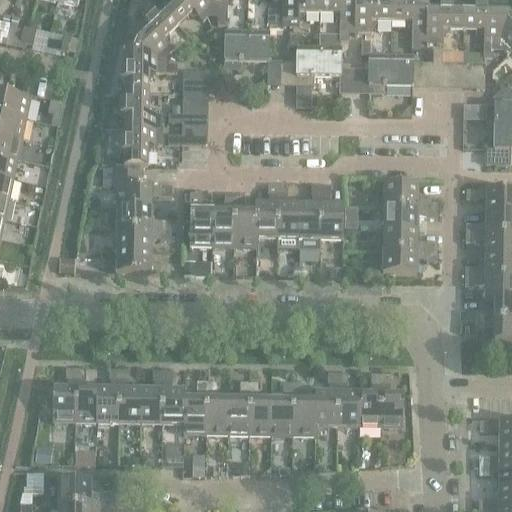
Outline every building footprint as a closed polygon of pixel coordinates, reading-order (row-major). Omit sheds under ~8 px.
[(79,0),(58,0),(57,5),(78,10),(79,0)] [(170,4),(162,12),(179,29),(190,19),(191,21),(195,21),(197,19),(204,25),(213,16),(207,0),(167,0),(167,1),(170,4)] [(207,0),(213,16),(218,16),(218,29),(227,29),(227,7),(230,7),(233,4),(233,2),(248,2),(248,0),(207,0)] [(248,0),(248,2),(263,2),(263,5),(266,8),(269,8),(268,30),(277,30),(277,17),(283,17),(284,17),(284,0),(248,0)] [(284,0),(284,17),(283,17),(283,31),(299,32),(299,23),(302,23),(304,20),(304,17),(320,17),(320,0),(284,0)] [(320,0),(320,17),(335,18),(335,20),(338,23),(340,23),(340,45),(349,45),(349,32),(355,32),(356,1),(357,1),(356,0),(320,0)] [(368,0),(369,2),(357,1),(356,1),(355,32),(355,39),(370,39),(371,30),(373,30),(376,28),(376,25),(392,25),(392,2),(381,2),(380,0),(368,0)] [(403,0),(403,2),(392,2),(392,25),(407,25),(407,28),(410,31),(412,31),(412,54),(421,54),(421,40),(427,41),(428,10),(429,3),(415,2),(415,0),(403,0)] [(441,10),(428,10),(427,41),(427,48),(442,48),(443,39),(445,39),(448,36),(448,34),(464,34),(464,10),(452,10),(453,5),(441,5),(441,10)] [(475,11),(464,10),(464,34),(479,34),(479,37),(482,40),(484,40),(484,62),(493,62),(493,49),(498,49),(510,20),(507,19),(507,11),(487,11),(487,6),(475,6),(475,11)] [(137,48),(135,51),(164,64),(174,54),(167,48),(169,46),(169,42),(168,40),(179,29),(162,12),(154,20),(151,17),(142,25),(145,29),(131,42),(137,48)] [(4,18),(2,28),(9,30),(11,20),(4,18)] [(13,20),(11,30),(17,31),(20,22),(13,20)] [(511,21),(510,20),(498,49),(507,59),(511,54),(511,21)] [(21,46),(27,47),(30,32),(24,31),(21,46)] [(37,33),(30,32),(27,47),(33,48),(37,33)] [(225,35),(225,75),(240,75),(241,67),(269,67),(269,65),(270,37),(225,35)] [(290,53),(297,52),(297,51),(298,51),(299,37),(290,37),(290,53)] [(61,54),(68,56),(71,41),(64,39),(61,54)] [(361,60),(369,61),(369,59),(370,59),(370,46),(361,45),(361,60)] [(164,64),(135,51),(134,55),(126,55),(126,74),(121,74),(121,86),(125,86),(125,97),(149,98),(149,83),(152,83),(155,80),(155,77),(177,78),(177,69),(164,69),(164,64)] [(341,52),(298,51),(297,51),(297,52),(296,90),(312,90),(312,82),(341,82),(341,52)] [(433,54),(433,68),(433,69),(442,69),(442,54),(433,54)] [(413,60),(370,59),(369,59),(369,61),(368,98),(384,99),(384,90),(413,91),(413,60)] [(485,69),(476,68),(476,93),(485,93),(485,69)] [(208,77),(184,76),(184,85),(208,86),(208,77)] [(504,91),(493,102),(493,103),(511,102),(511,93),(504,91)] [(0,96),(0,118),(26,124),(31,103),(0,96)] [(149,98),(125,97),(125,109),(120,109),(120,121),(125,121),(125,133),(163,134),(163,119),(154,119),(154,116),(151,113),(149,113),(149,98)] [(464,110),(464,120),(474,120),(475,110),(464,110)] [(511,110),(487,110),(486,125),(495,126),(494,154),(511,154),(511,110)] [(26,124),(0,118),(0,139),(22,144),(26,124)] [(169,119),(169,128),(184,128),(184,119),(169,119)] [(163,134),(125,133),(124,146),(120,146),(119,158),(124,158),(124,170),(148,170),(148,155),(150,155),(153,152),(153,149),(162,149),(163,134)] [(22,144),(0,139),(0,160),(18,164),(22,144)] [(169,141),(168,149),(184,150),(184,141),(169,141)] [(18,164),(0,160),(0,181),(13,184),(18,164)] [(172,201),(172,191),(160,190),(160,191),(152,191),(152,190),(142,190),(142,177),(114,177),(114,172),(103,172),(103,192),(117,192),(117,213),(152,213),(152,201),(172,201)] [(13,184),(0,181),(0,202),(9,204),(13,184)] [(269,209),(256,209),(255,209),(255,218),(256,218),(256,243),(257,243),(277,243),(278,189),(268,189),(268,200),(269,200),(269,209)] [(289,189),(278,189),(277,243),(299,244),(300,209),(287,209),(287,200),(289,200),(289,189)] [(313,209),(300,209),(299,244),(321,244),(321,190),(311,190),(311,200),(313,201),(313,209)] [(332,190),(321,190),(321,244),(343,245),(344,210),(330,210),(330,201),(331,201),(332,190)] [(384,190),(384,212),(438,213),(438,203),(427,203),(427,204),(418,204),(419,190),(384,190)] [(486,204),(486,217),(511,217),(511,194),(467,194),(466,205),(477,205),(477,204),(486,204)] [(191,197),(190,248),(190,252),(212,252),(213,218),(200,218),(200,209),(201,209),(201,198),(191,197)] [(226,218),(213,218),(212,252),(234,253),(235,198),(225,198),(225,209),(226,209),(226,218)] [(245,198),(235,198),(234,253),(257,253),(257,243),(256,243),(256,218),(255,218),(243,218),(244,209),(245,209),(245,198)] [(9,204),(0,202),(0,222),(5,224),(9,204)] [(438,213),(384,212),(383,234),(418,234),(418,222),(427,222),(427,223),(438,223),(438,213)] [(152,213),(117,213),(117,234),(171,235),(172,225),(161,225),(161,226),(152,226),(152,213)] [(511,217),(486,217),(486,230),(477,230),(477,228),(466,228),(466,238),(511,239),(511,217)] [(344,222),(343,233),(358,233),(358,222),(344,222)] [(171,235),(117,234),(117,256),(151,256),(151,243),(160,244),(160,245),(171,245),(171,235)] [(418,234),(383,234),(383,256),(438,256),(438,246),(426,246),(426,247),(418,247),(418,234)] [(511,239),(466,238),(466,248),(477,249),(477,247),(486,248),(486,260),(511,260),(511,239)] [(151,256),(117,256),(116,278),(171,279),(171,268),(160,268),(160,269),(151,269),(151,256)] [(438,256),(383,256),(383,278),(417,279),(417,265),(426,265),(426,266),(437,267),(438,256)] [(511,260),(486,260),(485,273),(476,273),(477,272),(465,271),(465,282),(511,282),(511,260)] [(511,282),(465,282),(465,292),(476,292),(476,291),(485,291),(485,305),(495,305),(495,304),(511,303),(511,282)] [(511,303),(495,304),(495,305),(495,317),(486,316),(486,315),(475,315),(475,325),(511,325),(511,303)] [(511,325),(475,325),(474,335),(486,335),(486,334),(494,334),(494,348),(511,348),(511,325)] [(53,428),(76,428),(77,374),(66,374),(66,385),(67,385),(67,394),(53,393),(53,428)] [(87,374),(77,374),(76,428),(97,429),(98,394),(86,394),(86,385),(87,385),(87,374)] [(110,394),(98,394),(97,429),(119,429),(120,375),(110,374),(109,385),(111,385),(110,394)] [(130,375),(120,375),(119,429),(140,429),(141,395),(128,394),(128,386),(130,386),(130,375)] [(154,395),(141,395),(140,429),(162,430),(163,375),(153,375),(152,386),(154,386),(154,395)] [(173,375),(163,375),(162,430),(184,430),(184,405),(185,405),(185,396),(171,395),(172,386),(173,386),(173,375)] [(329,398),(315,398),(315,408),(315,432),(337,433),(338,378),(328,378),(328,389),(329,389),(329,398)] [(348,378),(338,378),(337,433),(359,433),(359,399),(347,398),(347,390),(348,390),(348,378)] [(372,399),(360,399),(359,399),(359,433),(380,434),(381,379),(371,379),(371,390),(372,390),(372,399)] [(391,379),(381,379),(380,434),(403,434),(404,399),(390,399),(390,390),(391,390),(391,379)] [(198,406),(185,405),(184,405),(184,430),(183,440),(206,441),(207,386),(197,386),(197,397),(198,397),(198,406)] [(217,386),(207,386),(206,441),(228,441),(228,406),(216,406),(216,397),(217,397),(217,386)] [(241,407),(228,406),(228,441),(249,441),(250,387),(240,387),(240,398),(241,398),(241,407)] [(260,387),(250,387),(249,441),(271,442),(272,407),(259,407),(259,398),(260,398),(260,387)] [(284,407),(272,407),(271,442),(293,442),(293,387),(283,387),(283,398),(284,398),(284,407)] [(304,388),(293,387),(293,442),(315,442),(315,432),(315,408),(302,407),(302,399),(303,399),(304,388)] [(500,436),(500,449),(511,449),(511,426),(480,426),(480,437),(491,437),(491,436),(500,436)] [(511,449),(500,449),(499,462),(491,462),(491,461),(480,460),(479,470),(511,470),(511,449)] [(75,470),(75,461),(67,461),(67,470),(75,470)] [(248,469),(239,469),(239,479),(248,478),(248,469)] [(511,470),(479,470),(479,481),(490,481),(490,480),(499,480),(499,492),(511,492),(511,470)] [(192,472),(192,481),(205,482),(205,472),(192,472)] [(59,485),(59,510),(111,511),(111,501),(100,501),(100,502),(91,502),(91,485),(59,485)] [(511,511),(511,492),(499,492),(499,505),(490,505),(490,504),(479,504),(478,511),(511,511)]
